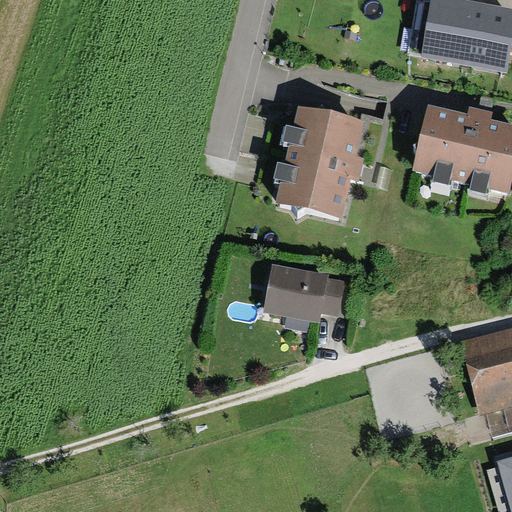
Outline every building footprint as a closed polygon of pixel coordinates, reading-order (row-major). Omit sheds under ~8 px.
[(511,38),(511,17),(435,4),(424,61),(505,76),(511,38)] [(511,156),(511,135),(431,119),(419,177),(504,195),(511,156)] [(361,133),(301,120),(282,209),(342,222),(361,133)] [(326,282),(275,273),(268,313),(319,322),(326,282)] [(511,405),(511,357),(471,368),(482,413),(511,405)] [(511,511),(511,453),(495,458),(511,511)]
